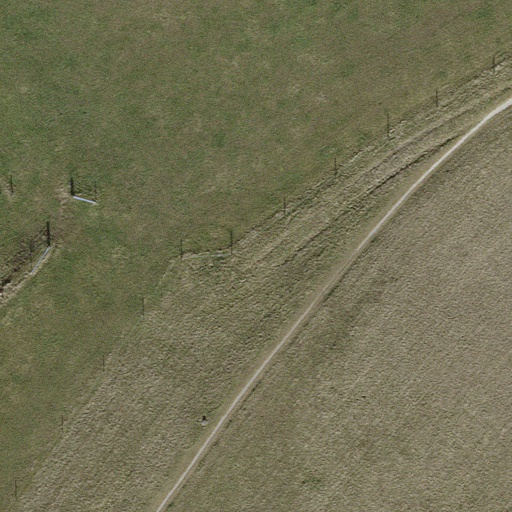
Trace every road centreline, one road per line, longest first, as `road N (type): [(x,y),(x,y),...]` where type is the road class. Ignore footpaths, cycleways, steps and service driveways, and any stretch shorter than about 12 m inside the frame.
road 1 (track): [(0,31),(159,288),(198,300),(242,286),(409,155),(511,99)]
road 2 (trunk): [(501,511),(0,326)]
